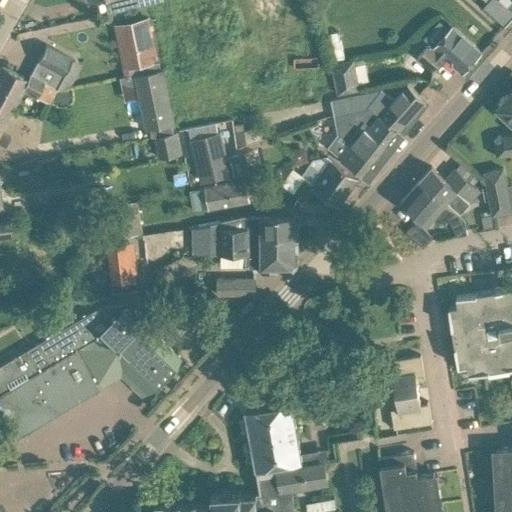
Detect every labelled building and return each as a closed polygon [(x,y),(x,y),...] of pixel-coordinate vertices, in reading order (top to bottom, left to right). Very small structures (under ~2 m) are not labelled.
[(97,0),(101,13),(139,4),(138,0),(97,0)] [(511,0),(487,0),(484,4),(505,24),(511,16),(511,0)] [(159,59),(150,17),(116,24),(124,66),(159,59)] [(430,41),(418,54),(434,68),(445,55),(463,71),(482,50),(467,37),(452,24),(449,26),(440,18),(424,36),(430,41)] [(326,33),(332,59),(344,56),(338,31),(326,33)] [(1,64),(0,65),(0,103),(11,110),(23,89),(49,103),(57,88),(57,87),(66,86),(79,61),(46,44),(27,78),(1,64)] [(332,62),(337,92),(361,88),(355,57),(332,62)] [(166,68),(136,74),(147,128),(177,122),(166,68)] [(331,98),(334,113),(370,106),(403,132),(428,101),(407,84),(393,99),(382,88),(331,98)] [(511,91),(499,106),(511,117),(511,133),(504,135),(496,143),(498,154),(511,151),(511,91)] [(11,110),(0,103),(0,143),(4,146),(10,136),(0,131),(11,110)] [(370,106),(334,113),(338,132),(328,146),(334,151),(353,165),(362,172),(369,177),(404,132),(403,132),(370,106)] [(155,135),(159,157),(183,152),(179,130),(155,135)] [(191,137),(201,180),(231,174),(221,130),(191,137)] [(294,191),(304,199),(313,186),(339,204),(359,176),(328,154),(318,158),(294,191)] [(431,165),(420,178),(450,204),(449,204),(453,208),(458,212),(479,188),(456,168),(446,178),(431,165)] [(511,205),(504,166),(483,170),(492,215),(511,211),(511,205)] [(450,204),(420,178),(402,199),(427,221),(433,215),(437,219),(447,215),(453,208),(449,204),(450,204)] [(249,199),(246,179),(206,186),(210,206),(249,199)] [(270,202),(270,213),(295,213),(295,202),(270,202)] [(101,215),(104,238),(125,236),(122,213),(101,215)] [(211,222),(211,239),(232,239),(232,226),(246,226),(247,233),(295,233),(295,213),(270,213),(246,213),(220,219),(220,221),(211,222)] [(493,225),(491,214),(482,215),(484,227),(493,225)] [(0,218),(0,237),(11,236),(8,218),(0,218)] [(434,235),(416,220),(407,230),(418,240),(424,246),(434,235)] [(246,226),(232,226),(232,239),(211,239),(211,251),(210,251),(210,252),(246,252),(246,264),(291,265),(296,260),(295,233),(247,233),(246,226)] [(130,240),(106,243),(110,280),(118,279),(117,272),(133,270),(130,240)] [(217,278),(217,293),(255,293),(254,276),(234,277),(217,278)] [(458,303),(449,304),(452,325),(453,327),(453,332),(454,337),(456,351),(458,362),(458,364),(468,363),(469,372),(484,370),(485,369),(511,365),(511,376),(511,377),(511,380),(511,285),(456,294),(458,303)] [(0,410),(13,432),(95,384),(94,382),(121,366),(147,392),(156,387),(175,366),(180,357),(142,321),(143,320),(124,302),(122,304),(121,304),(101,304),(0,363),(0,410)] [(383,359),(387,379),(393,378),(396,392),(419,389),(416,374),(423,373),(423,375),(424,375),(421,353),(383,359)] [(331,376),(333,387),(353,383),(350,372),(331,376)] [(380,384),(371,386),(372,395),(382,394),(380,384)] [(398,406),(391,408),(394,427),(432,421),(428,399),(427,400),(427,402),(421,403),(419,389),(396,392),(398,406)] [(383,404),(382,394),(372,395),(373,405),(383,404)] [(246,408),(260,490),(293,488),(327,482),(323,456),(302,460),(295,420),(292,400),(246,408)] [(511,511),(511,444),(497,445),(498,464),(503,463),(503,475),(499,475),(500,494),(504,493),(505,505),(500,505),(500,511),(511,511)] [(380,455),(379,455),(388,511),(435,511),(434,504),(439,503),(436,484),(431,485),(429,474),(434,473),(434,471),(418,473),(414,450),(380,455)] [(293,488),(260,490),(255,490),(255,491),(242,492),(242,489),(239,489),(239,490),(232,490),(232,486),(221,486),(222,491),(215,491),(215,490),(212,491),(212,498),(155,501),(156,510),(152,510),(149,511),(283,511),(282,511),(282,508),(294,508),(293,488)] [(306,501),(308,510),(336,506),(335,496),(306,501)]
